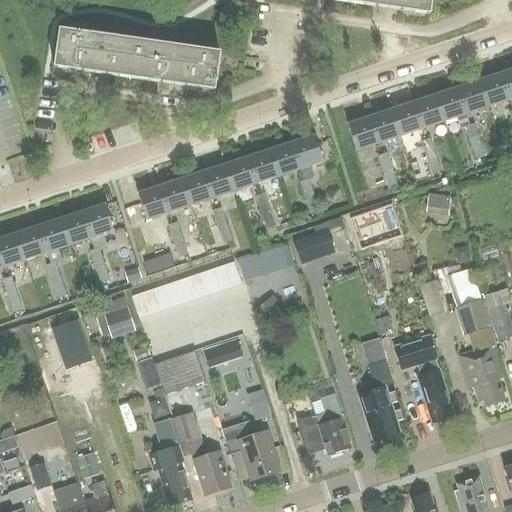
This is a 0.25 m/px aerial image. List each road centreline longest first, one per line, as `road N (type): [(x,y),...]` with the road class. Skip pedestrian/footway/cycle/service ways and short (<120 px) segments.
road 1 (residential): [(0,198),(511,34)]
road 2 (residential): [(280,511),(511,436)]
